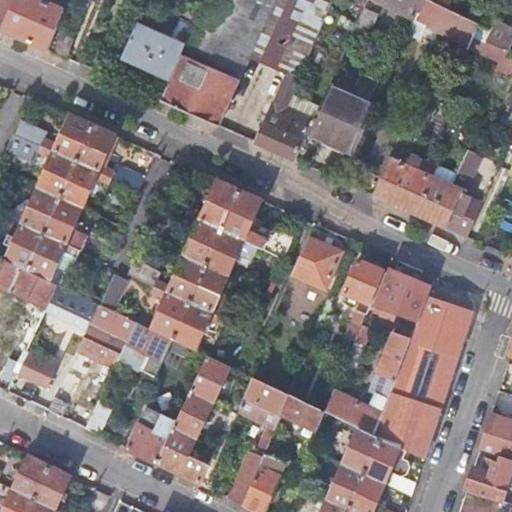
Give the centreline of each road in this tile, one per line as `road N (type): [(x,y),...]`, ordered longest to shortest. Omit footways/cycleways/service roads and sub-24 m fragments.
road 1 (residential): [(434,511),(511,286)]
road 2 (residential): [(320,196),(511,286)]
road 3 (residential): [(30,65),(177,129)]
road 4 (residential): [(177,129),(320,196)]
road 5 (residential): [(117,266),(177,129)]
road 6 (residential): [(264,326),(320,196)]
road 7 (residential): [(0,415),(124,475)]
